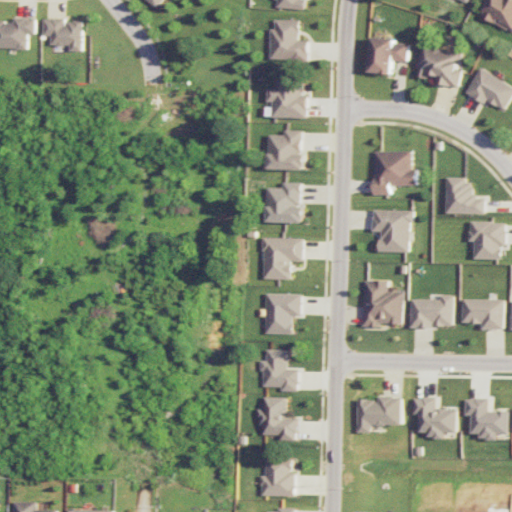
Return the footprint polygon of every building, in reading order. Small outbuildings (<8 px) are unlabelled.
[(276,0),(276,7),(304,9),(304,0),(276,0)] [(511,26),(511,0),(490,0),(483,15),(509,29),(511,26)] [(0,20),(0,47),(29,48),(30,33),(37,33),(37,18),(16,18),(16,21),(0,20)] [(85,21),(67,21),(67,18),(45,18),(45,35),(52,35),(53,45),(72,44),(72,50),(85,50),(85,21)] [(309,60),(310,39),(301,39),(301,19),(277,19),(277,28),(272,28),(271,59),(309,60)] [(370,72),(394,74),(395,59),(409,61),(410,43),(396,42),(397,39),(374,36),(370,72)] [(462,53),(424,43),(416,75),(428,78),(429,72),(439,75),(437,81),(459,87),(463,69),(458,68),(462,53)] [(511,97),(511,84),(482,66),(467,92),(486,103),(488,99),(505,109),(511,97)] [(308,117),(308,94),(304,94),(304,80),(278,80),(278,88),(269,87),(269,101),(274,101),(274,116),(308,117)] [(303,130),(286,129),(286,134),(271,133),(270,168),(306,169),(307,154),(303,154),(303,130)] [(375,150),(376,194),(392,193),(392,185),(418,184),(418,168),(413,168),(412,150),(375,150)] [(486,213),(487,197),(475,197),(476,178),(448,177),(447,212),(486,213)] [(285,187),(270,186),(269,221),(303,222),(304,182),(285,181),(285,187)] [(381,251),(412,251),(413,209),(374,208),(374,230),(381,231),(381,251)] [(476,258),(503,258),(503,244),(506,244),(506,221),(471,220),(471,240),(476,240),(476,258)] [(293,278),(293,260),(305,260),(305,237),(265,236),(264,278),(293,278)] [(404,291),(389,290),(389,280),(365,279),(364,326),(381,326),(382,322),(404,323),(404,291)] [(303,293),(268,292),(267,332),(294,333),(295,315),(303,315),(303,293)] [(454,294),(442,294),(442,298),(412,298),(412,326),(454,327),(454,294)] [(483,328),(505,328),(505,299),(464,298),(463,322),(483,322),(483,328)] [(263,386),(283,386),(283,390),(300,391),(300,368),(291,368),(291,349),(269,348),(268,359),(264,359),(263,386)] [(299,418),(288,418),(288,396),(265,396),(265,408),(259,408),(259,426),(264,426),(264,434),(281,434),(281,440),(299,440),(299,418)] [(405,425),(405,396),(382,396),(382,399),(361,399),(360,432),(374,432),(374,424),(405,425)] [(421,431),(429,431),(429,437),(446,438),(447,432),(459,432),(460,408),(438,408),(439,397),(417,396),(416,413),(421,413),(421,431)] [(511,410),(491,411),(491,397),(468,398),(469,415),(474,415),(474,433),(483,433),(483,439),(500,439),(500,433),(511,433),(511,410)] [(297,496),(298,471),(294,471),(295,457),(268,457),(268,474),(263,474),(262,494),(297,496)] [(15,511),(58,511),(59,509),(38,509),(39,501),(16,500),(15,511)]
